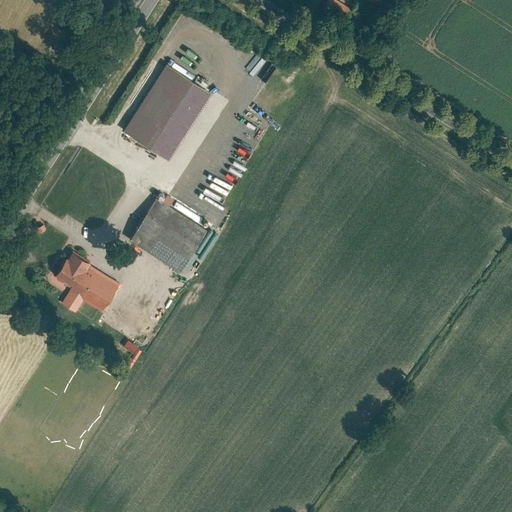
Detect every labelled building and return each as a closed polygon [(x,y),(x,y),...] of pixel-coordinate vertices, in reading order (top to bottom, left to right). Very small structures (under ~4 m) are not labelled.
[(347,17),(352,4),(341,0),(326,0),(323,7),(347,17)] [(183,10),(182,16),(194,19),(195,14),(183,10)] [(214,87),(170,60),(129,127),(173,154),(214,87)] [(233,185),(237,178),(227,173),(224,180),(233,185)] [(209,227),(160,195),(134,234),(183,267),(209,227)] [(96,259),(77,247),(61,271),(76,281),(65,299),(79,308),(86,297),(105,309),(123,282),(93,263),(96,259)]
